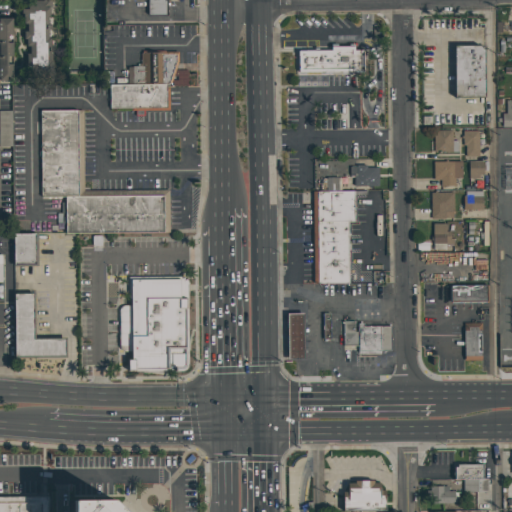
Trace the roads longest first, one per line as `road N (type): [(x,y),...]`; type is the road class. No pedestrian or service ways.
road 1 (primary): [(262,429),(259,5)]
road 2 (residential): [(402,4),(405,394)]
road 3 (residential): [(259,5),(511,3)]
road 4 (primary): [(262,429),(511,426)]
road 5 (primary): [(226,394),(0,390)]
road 6 (primary): [(226,5),(226,208)]
road 7 (primary): [(51,428),(226,429)]
road 8 (primary): [(405,394),(262,394)]
road 9 (primary): [(226,255),(226,394)]
